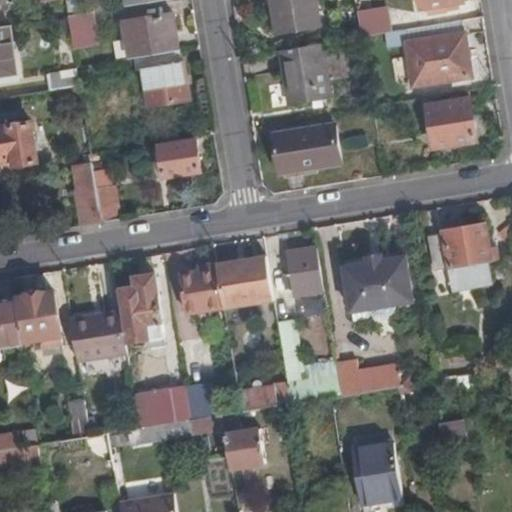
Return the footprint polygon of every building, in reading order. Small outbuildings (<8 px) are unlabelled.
[(315,0),(271,0),(278,35),(321,28),(315,0)] [(438,11),(437,6),(465,2),(464,0),(419,0),(421,9),(428,9),(428,13),(438,11)] [(357,9),(362,37),(385,33),(396,31),(392,4),(357,9)] [(69,15),(74,49),(85,47),(98,44),(93,11),(69,15)] [(135,58),(180,50),(174,15),(124,22),(129,58),(135,58)] [(396,31),(385,33),(387,47),(409,44),(416,86),(455,79),(471,77),(472,76),(464,20),(396,31)] [(10,25),(0,26),(0,77),(18,75),(10,25)] [(322,44),(279,51),(289,106),(331,99),(322,44)] [(74,49),(77,67),(88,65),(85,47),(74,49)] [(182,62),(180,50),(135,58),(136,69),(144,68),(182,62)] [(188,100),(182,62),(144,68),(150,107),(188,100)] [(88,65),(77,67),(80,80),(93,78),(92,65),(88,65)] [(48,72),(52,89),(81,84),(80,80),(77,67),(76,68),(48,72)] [(18,75),(0,77),(0,84),(19,82),(18,75)] [(471,77),(455,79),(456,86),(471,84),(471,77)] [(450,97),(451,101),(430,105),(436,147),(478,141),(475,118),(480,118),(478,103),(472,104),(471,98),(461,100),(460,95),(450,97)] [(0,160),(14,158),(15,166),(38,162),(31,122),(0,127),(0,160)] [(274,135),(281,173),(343,163),(335,126),(274,135)] [(165,177),(201,171),(196,140),(159,146),(165,177)] [(77,192),(82,225),(102,223),(97,189),(94,172),(93,164),(76,167),(79,189),(77,192)] [(94,172),(97,189),(108,188),(105,170),(94,172)] [(97,189),(102,223),(119,219),(114,187),(108,188),(97,189)] [(491,259),(485,224),(443,231),(443,234),(428,236),(434,267),(449,264),(452,288),(489,282),(485,261),(491,259)] [(325,290),(318,248),(287,253),(289,273),(284,274),(286,286),(293,285),(294,295),(325,290)] [(384,264),(387,259),(386,257),(381,254),(372,255),(368,262),(372,265),(384,264)] [(275,299),(269,256),(218,264),(224,304),(224,306),(275,299)] [(407,257),(387,259),(384,264),(372,265),(368,262),(347,266),(354,312),(372,310),(374,315),(382,320),(393,318),(397,311),(399,306),(415,304),(407,257)] [(218,264),(218,262),(197,266),(198,272),(180,274),(186,310),(224,304),(218,264)] [(135,282),(136,293),(122,294),(129,346),(165,340),(156,279),(135,282)] [(22,297),(17,298),(24,342),(43,339),(44,349),(63,346),(55,292),(35,295),(31,291),(24,291),(22,297)] [(24,342),(17,298),(0,300),(0,347),(24,344),(24,342)] [(128,353),(121,311),(71,319),(78,362),(128,353)] [(279,322),(278,317),(259,320),(261,339),(267,339),(272,370),(278,370),(280,386),(238,392),(241,412),(281,405),(293,403),(290,388),(285,358),(279,322)] [(290,320),(279,322),(285,358),(295,357),(290,320)] [(496,350),(498,360),(511,358),(511,348),(496,350)] [(398,386),(402,386),(398,365),(359,371),(357,360),(337,364),(339,381),(343,396),(398,386)] [(332,398),(343,396),(339,381),(290,388),(293,403),(332,398)] [(227,384),(186,390),(191,420),(222,415),(233,414),(227,384)] [(163,425),(189,420),(183,388),(136,396),(140,429),(163,425)] [(90,437),(84,401),(70,403),(75,439),(90,437)] [(222,415),(191,420),(189,420),(163,425),(166,439),(225,430),(222,415)] [(442,445),(469,441),(465,420),(439,425),(442,445)] [(166,439),(163,425),(140,429),(129,430),(132,445),(166,439)] [(261,429),(226,434),(231,468),(267,462),(261,429)] [(41,445),(38,430),(0,435),(0,452),(38,446),(41,445)] [(90,437),(75,439),(62,442),(68,470),(114,461),(109,433),(90,437)] [(382,500),(403,497),(394,444),(354,449),(361,495),(380,492),(382,500)] [(177,511),(175,495),(121,503),(122,511),(177,511)]
